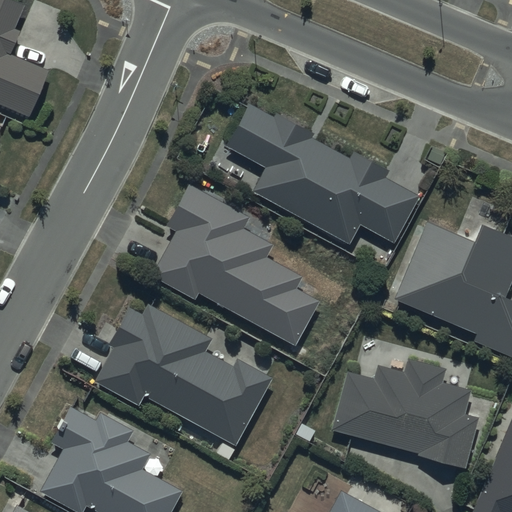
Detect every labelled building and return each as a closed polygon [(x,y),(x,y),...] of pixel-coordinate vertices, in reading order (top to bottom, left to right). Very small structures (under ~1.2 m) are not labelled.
[(0,0),(0,98),(28,110),(48,64),(10,48),(20,25),(14,22),(23,0),(0,0)] [(264,161),(251,184),(348,238),(359,218),(393,238),(420,191),(383,170),(387,164),(352,144),(347,152),(310,131),(313,125),(276,104),(274,109),(249,95),(224,139),(264,161)] [(249,210),(188,176),(165,218),(175,223),(149,269),(195,294),(199,287),(293,339),(319,292),(295,279),(301,268),(265,249),(271,237),(243,221),(249,210)] [(472,233),(426,214),(395,292),(476,325),(472,336),(511,352),(511,291),(503,288),(511,266),(511,229),(479,216),(472,233)] [(210,333),(147,297),(142,307),(127,299),(107,338),(113,341),(94,376),(138,400),(143,391),(235,440),(272,371),(237,351),(232,359),(223,353),(229,344),(219,338),(213,348),(204,343),(210,333)] [(374,372),(346,365),(330,423),(417,446),(416,448),(465,461),(478,412),(463,408),(470,384),(441,376),(444,362),(408,352),(404,365),(378,358),(374,372)] [(95,413),(69,399),(49,436),(61,442),(39,485),(81,507),(85,500),(107,511),(174,511),(169,509),(182,484),(141,462),(150,447),(127,435),(133,424),(99,406),(95,413)] [(511,511),(511,414),(472,504),(488,511),(511,511)] [(296,511),(286,506),(283,511),(392,511),(341,483),(324,511),(296,511)] [(40,511),(17,498),(8,511),(40,511)]
